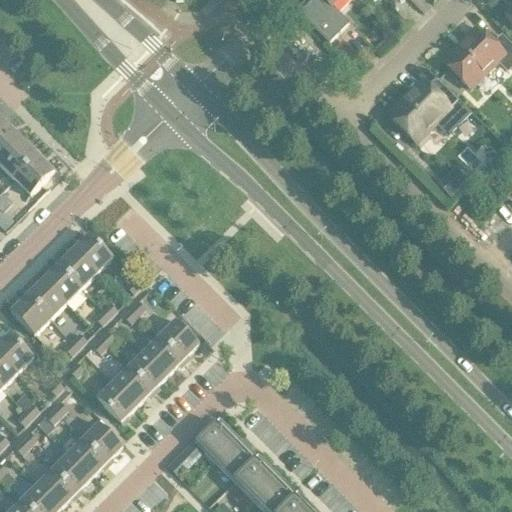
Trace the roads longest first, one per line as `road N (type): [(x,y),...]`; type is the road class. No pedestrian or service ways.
road 1 (secondary): [(169,115),(511,451)]
road 2 (secondary): [(511,411),(195,89)]
road 3 (residential): [(511,291),(342,123)]
road 4 (residential): [(169,115),(0,282)]
road 5 (residential): [(243,390),(237,334),(123,220)]
road 6 (residential): [(342,123),(262,40),(235,51),(195,89)]
road 7 (residential): [(110,511),(225,395),(243,390)]
road 8 (residential): [(375,511),(261,397),(243,390)]
road 9 (residential): [(342,123),(465,0)]
road 10 (secondary): [(60,0),(169,115)]
road 11 (secondary): [(195,89),(101,0)]
